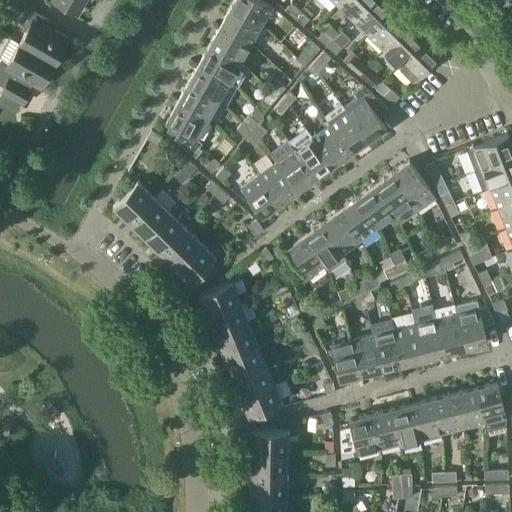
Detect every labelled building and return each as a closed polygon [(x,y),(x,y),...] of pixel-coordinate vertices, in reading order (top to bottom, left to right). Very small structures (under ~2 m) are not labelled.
[(30,0),(6,0),(25,10),(30,0)] [(90,0),(56,0),(78,12),(83,2),(88,4),(90,0)] [(261,0),(234,0),(230,8),(261,26),(272,6),(261,0)] [(341,0),(337,4),(353,19),(370,0),(341,0)] [(370,0),(353,19),(368,34),(393,8),(384,0),(370,0)] [(301,10),(292,2),(286,9),(295,17),(301,10)] [(230,8),(219,26),(251,44),(261,26),(230,8)] [(368,34),(383,49),(408,23),(393,8),(368,34)] [(28,31),(21,43),(54,61),(57,57),(60,58),(68,44),(65,42),(68,37),(46,25),(49,19),(33,10),(23,28),(28,31)] [(309,17),(301,10),(295,17),(303,24),(309,17)] [(383,49),(399,64),(424,38),(408,23),(383,49)] [(240,63),(251,44),(219,26),(209,45),(240,63)] [(334,39),(324,30),(318,37),(327,45),(334,39)] [(440,54),(424,38),(399,64),(415,80),(440,54)] [(342,46),(334,39),(327,45),(336,53),(342,46)] [(313,41),(306,50),(312,56),(320,47),(313,41)] [(52,66),(54,61),(21,43),(8,65),(1,62),(0,63),(0,82),(6,86),(4,91),(23,102),(30,89),(26,87),(30,80),(40,86),(43,81),(46,82),(54,68),(52,66)] [(209,45),(198,64),(229,82),(230,82),(238,86),(248,67),(240,63),(209,45)] [(298,59),(305,65),(312,56),(306,50),(298,59)] [(324,51),(317,59),(324,65),(331,57),(324,51)] [(324,65),(317,59),(308,68),(315,75),(324,65)] [(357,59),(352,65),(351,66),(360,73),(366,67),(357,59)] [(229,82),(198,64),(187,83),(219,100),(229,82)] [(375,75),(366,67),(360,73),(369,82),(375,75)] [(271,89),(279,95),(286,87),(279,80),(271,89)] [(209,119),(219,100),(187,83),(177,101),(209,119)] [(361,100),(347,110),(368,139),(386,127),(367,101),(375,95),(363,84),(354,91),(361,100)] [(399,96),(390,88),(384,95),(393,103),(399,96)] [(271,89),(263,98),(270,105),(279,95),(271,89)] [(289,90),(282,98),(289,104),(290,105),(297,96),(289,90)] [(289,104),(282,98),(274,108),(281,114),(290,105),(289,104)] [(198,138),(209,119),(177,101),(166,121),(180,129),(178,132),(175,138),(192,153),(202,142),(198,138)] [(263,116),(264,112),(257,106),(250,114),(258,121),(259,122),(263,116)] [(351,152),(368,139),(347,110),(330,123),(351,152)] [(252,128),(258,121),(250,114),(244,121),(252,128)] [(237,129),(245,136),(252,128),(244,121),(237,129)] [(258,121),(252,128),(256,131),(261,138),(267,130),(258,121)] [(330,123),(312,135),(333,165),(351,152),(330,123)] [(169,127),(167,131),(175,138),(178,132),(169,127)] [(306,127),(288,140),(315,177),(333,165),(312,135),(306,127)] [(252,128),(245,136),(255,145),(261,138),(256,131),(252,128)] [(162,135),(152,130),(147,138),(158,143),(162,135)] [(475,170),(483,167),(511,154),(511,143),(508,133),(467,149),(475,170)] [(270,151),(277,160),(298,190),(315,177),(288,140),(288,139),(270,151)] [(511,177),(511,154),(483,167),(475,170),(482,189),(490,186),(511,177)] [(220,162),(213,156),(205,165),(212,171),(220,162)] [(198,167),(189,159),(182,166),(191,174),(198,167)] [(430,189),(409,159),(391,172),(418,210),(437,197),(431,188),(430,189)] [(277,160),(259,173),(280,202),(298,190),(277,160)] [(431,176),(435,185),(445,182),(440,172),(435,161),(426,165),(431,176)] [(231,172),(224,166),(216,175),(223,181),(231,172)] [(374,184),(395,214),(394,214),(400,222),(418,210),(391,172),(374,184)] [(280,202),(259,173),(241,186),(262,215),(280,202)] [(511,201),(511,177),(490,186),(498,207),(511,201)] [(129,220),(154,195),(138,179),(113,205),(129,220)] [(206,186),(215,194),(221,187),(212,179),(206,186)] [(356,197),(377,226),(394,214),(395,214),(374,184),(356,197)] [(221,187),(215,194),(224,202),(230,195),(221,187)] [(454,201),(449,191),(441,195),(446,205),(454,201)] [(169,210),(154,195),(129,220),(144,236),(169,210)] [(339,209),(360,238),(377,226),(356,197),(339,209)] [(459,212),(454,201),(446,205),(451,216),(459,212)] [(511,201),(498,207),(506,227),(511,224),(511,201)] [(342,251),(360,238),(339,209),(321,222),(342,251)] [(185,225),(169,210),(144,236),(159,251),(185,225)] [(256,219),(249,224),(256,234),(263,228),(256,219)] [(321,222),(303,234),(324,264),(329,271),(347,258),(342,251),(321,222)] [(200,240),(185,225),(159,251),(175,266),(200,240)] [(460,234),(464,244),(472,240),(468,230),(460,234)] [(306,277),(324,264),(303,234),(285,247),(306,277)] [(453,235),(443,240),(447,249),(457,244),(453,235)] [(191,282),(217,256),(200,240),(175,266),(191,282)] [(436,254),(447,249),(443,240),(432,246),(436,254)] [(478,251),(472,240),(464,244),(470,255),(478,251)] [(432,246),(420,251),(425,260),(436,254),(432,246)] [(266,247),(259,252),(266,262),(273,256),(266,247)] [(459,249),(449,253),(453,262),(463,257),(459,249)] [(442,267),(453,262),(449,253),(438,259),(442,267)] [(396,263),(394,264),(390,255),(379,261),(384,269),(388,277),(400,272),(396,263)] [(405,258),(396,263),(400,272),(410,267),(405,258)] [(478,272),(483,283),(491,279),(487,269),(478,272)] [(412,271),(402,276),(404,279),(405,285),(407,284),(409,288),(418,284),(412,271)] [(362,293),(370,289),(379,285),(380,281),(376,272),(357,282),(362,293)] [(395,290),(405,285),(404,279),(402,276),(390,282),(395,290)] [(497,290),(491,279),(483,283),(488,294),(497,290)] [(207,314),(241,300),(232,280),(199,294),(207,314)] [(353,297),(362,293),(357,282),(337,291),(342,302),(353,297)] [(376,299),(370,289),(362,293),(366,304),(376,299)] [(281,294),(287,305),(295,301),(290,290),(281,294)] [(366,304),(362,293),(353,297),(358,308),(366,304)] [(455,304),(466,348),(488,342),(483,324),(494,322),(486,305),(479,307),(477,299),(455,304)] [(241,300),(207,314),(215,334),(249,320),(241,300)] [(300,312),(295,301),(287,305),(292,316),(300,312)] [(304,307),(308,316),(320,310),(315,302),(304,307)] [(433,308),(445,353),(466,348),(455,304),(454,303),(433,308)] [(411,309),(415,323),(424,358),(445,353),(433,308),(423,310),(422,306),(411,309)] [(506,308),(497,312),(502,323),(511,319),(506,308)] [(326,323),(322,315),(311,320),(315,328),(326,323)] [(371,324),(373,333),(382,368),(403,363),(394,328),(392,318),(371,324)] [(249,320),(215,334),(224,354),(257,340),(249,320)] [(394,328),(403,363),(424,358),(415,323),(394,328)] [(300,333),(305,344),(313,339),(308,329),(300,333)] [(352,338),(361,374),(382,368),(373,333),(352,338)] [(339,379),(361,374),(352,338),(330,344),(339,379)] [(313,339),(305,344),(310,355),(319,351),(313,339)] [(266,360),(257,340),(224,354),(232,374),(266,360)] [(274,380),(266,360),(232,374),(240,394),(274,380)] [(249,415),(283,401),(274,380),(240,394),(249,415)] [(333,380),(324,383),(327,394),(336,392),(333,380)] [(506,416),(497,380),(476,386),(485,421),(484,421),(487,433),(507,428),(506,416)] [(485,421),(476,386),(455,391),(464,426),(484,421),(485,421)] [(434,396),(443,432),(464,426),(455,391),(434,396)] [(434,396),(413,401),(422,437),(443,432),(434,396)] [(422,437),(413,401),(392,407),(401,440),(401,442),(422,437)] [(401,440),(392,407),(371,412),(380,447),(401,442),(401,440)] [(334,422),(331,411),(322,413),(325,424),(334,422)] [(349,418),(351,425),(341,427),(343,449),(356,446),(358,453),(380,447),(371,412),(349,418)] [(252,429),(251,451),(288,452),(288,430),(252,429)] [(287,473),(288,452),(251,451),(251,473),(287,473)] [(335,453),(326,453),(326,465),(335,464),(335,453)] [(342,468),(342,476),(354,475),(354,467),(342,468)] [(496,469),(497,478),(509,478),(508,468),(496,469)] [(485,479),(497,478),(496,469),(484,469),(485,479)] [(457,480),(456,470),(445,471),(445,481),(457,480)] [(445,481),(445,471),(432,472),(432,481),(445,481)] [(287,495),(287,473),(251,473),(250,494),(287,495)] [(403,473),(392,473),(392,485),(403,484),(403,473)] [(403,473),(403,484),(412,484),(412,473),(403,473)] [(355,484),(354,475),(342,476),(343,485),(355,484)] [(486,493),(497,493),(497,483),(485,484),(486,493)] [(509,483),(497,483),(497,493),(509,492),(509,483)] [(327,484),(327,496),(337,495),(336,484),(327,484)] [(393,497),(403,497),(403,484),(392,485),(393,497)] [(412,484),(403,484),(403,497),(413,496),(412,484)] [(433,496),(446,495),(446,485),(433,486),(433,496)] [(457,485),(446,485),(446,495),(457,494),(457,485)] [(343,490),(343,499),(355,499),(355,490),(343,490)] [(286,511),(287,495),(250,494),(250,511),(286,511)] [(337,507),(337,495),(327,496),(328,508),(337,507)]
